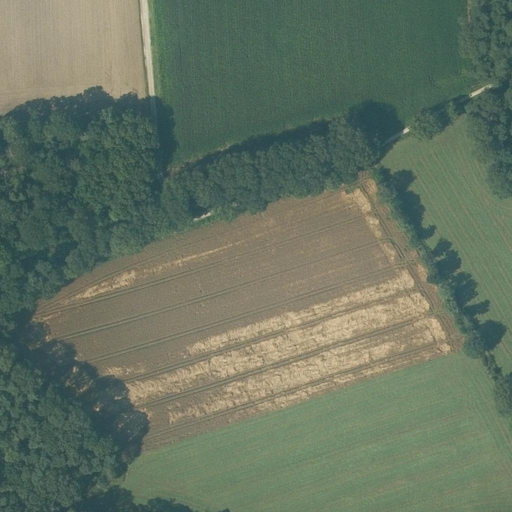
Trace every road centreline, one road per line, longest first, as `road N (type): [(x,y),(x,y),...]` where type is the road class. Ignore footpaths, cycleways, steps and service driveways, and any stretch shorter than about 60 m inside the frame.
road 1 (track): [(0,308),(164,226),(369,150),(511,73)]
road 2 (track): [(164,226),(143,0)]
